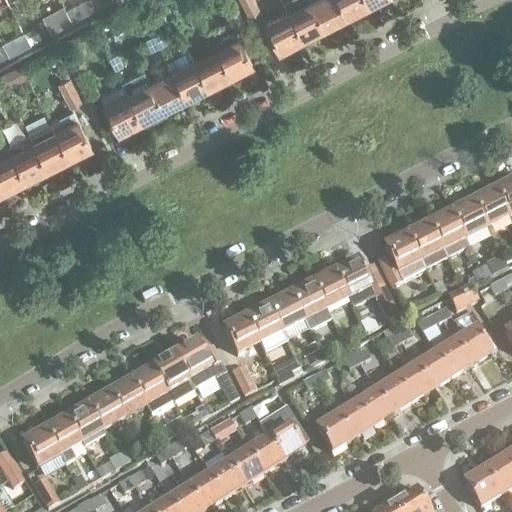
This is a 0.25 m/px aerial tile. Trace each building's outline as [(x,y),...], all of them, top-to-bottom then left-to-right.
[(72,22),(93,11),(87,0),(82,0),(65,10),(72,22)] [(87,0),(93,11),(114,0),(113,0),(87,0)] [(232,26),(243,20),(233,0),(222,0),(219,2),(232,26)] [(239,0),(248,17),(260,11),(254,0),(239,0)] [(286,0),(283,2),(288,12),(302,39),(324,28),(309,0),(286,0)] [(309,0),(324,28),(346,17),(337,0),(309,0)] [(365,0),(337,0),(346,17),(368,6),(365,0)] [(205,24),(198,12),(189,17),(195,29),(205,24)] [(288,12),(265,24),(279,51),(302,39),(288,12)] [(44,21),(51,33),(60,28),(54,16),(44,21)] [(42,38),(51,33),(44,21),(35,25),(42,38)] [(229,76),(252,64),(238,37),(234,28),(211,40),(215,48),(229,76)] [(153,35),(159,47),(168,43),(161,31),(153,35)] [(151,51),(159,47),(153,35),(145,39),(151,51)] [(1,44),(7,56),(18,51),(11,38),(1,44)] [(215,48),(193,59),(207,87),(229,76),(215,48)] [(185,98),(207,87),(193,59),(188,50),(166,61),(171,71),(185,98)] [(123,65),(117,53),(108,58),(114,70),(123,65)] [(88,99),(100,93),(83,61),(71,67),(88,99)] [(121,81),(123,84),(141,121),(163,109),(149,82),(143,70),(121,81)] [(171,71),(149,82),(163,109),(185,98),(171,71)] [(70,108),(82,101),(70,78),(58,84),(70,108)] [(119,132),(141,121),(123,84),(100,96),(105,104),(104,104),(119,132)] [(50,122),(68,158),(91,146),(73,110),(50,122)] [(46,169),(68,158),(50,122),(28,133),(46,169)] [(24,180),(46,169),(28,133),(6,144),(24,180)] [(0,187),(2,191),(24,180),(6,144),(0,147),(0,187)] [(511,224),(511,183),(493,193),(507,220),(509,219),(511,224)] [(507,220),(493,193),(471,204),(485,231),(507,220)] [(471,204),(450,216),(463,242),(485,231),(471,204)] [(428,227),(446,263),(468,251),(463,242),(450,216),(428,227)] [(424,274),(446,263),(428,227),(406,238),(424,274)] [(390,291),(424,274),(406,238),(383,250),(388,259),(376,265),(390,291)] [(351,312),(375,300),(370,291),(369,290),(356,263),(333,275),(346,302),(351,312)] [(479,271),(485,283),(493,278),(487,267),(479,271)] [(477,287),(485,283),(479,271),(471,275),(474,280),(468,283),(468,291),(477,286),(477,287)] [(333,275),(310,286),(324,313),(346,302),(333,275)] [(505,293),(511,290),(511,278),(501,284),(505,293)] [(370,291),(375,300),(388,326),(400,319),(382,284),(370,291)] [(440,284),(431,288),(438,301),(446,297),(440,284)] [(496,298),(505,293),(501,284),(479,295),(485,307),(497,301),(496,298)] [(307,334),(318,328),(316,326),(317,325),(313,318),(324,313),(310,286),(288,298),(307,334)] [(468,291),(449,301),(456,314),(475,304),(468,291)] [(288,298),(266,309),(285,345),(307,334),(288,298)] [(285,345),(266,309),(244,320),(258,347),(262,355),(263,357),(285,346),(285,345)] [(438,316),(442,325),(450,321),(446,312),(438,316)] [(422,335),(442,325),(438,316),(418,326),(422,335)] [(258,347),(244,320),(221,332),(235,359),(258,347)] [(355,325),(339,333),(346,347),(362,339),(355,325)] [(391,352),(401,346),(397,337),(393,330),(382,335),(386,343),(391,352)] [(397,337),(401,346),(412,340),(408,331),(397,337)] [(454,345),(469,369),(490,356),(475,332),(454,345)] [(469,369),(454,345),(435,357),(450,381),(469,369)] [(193,394),(216,381),(210,371),(195,346),(172,359),(193,394)] [(309,373),(317,369),(323,366),(317,354),(313,346),(304,351),(308,359),(304,361),(309,373)] [(317,354),(323,366),(332,361),(326,350),(317,354)] [(355,358),(360,368),(371,362),(365,352),(355,358)] [(435,357),(415,369),(430,394),(450,381),(435,357)] [(349,374),(360,368),(355,358),(344,363),(349,374)] [(151,371),(172,406),(193,394),(172,359),(151,371)] [(278,382),(286,377),(298,371),(292,360),(272,371),(278,382)] [(410,406),(430,394),(415,369),(409,360),(399,366),(405,375),(395,382),(410,406)] [(257,393),(244,369),(232,375),(244,399),(257,393)] [(151,418),(172,406),(151,371),(130,383),(145,409),(146,409),(151,418)] [(314,379),(318,388),(330,382),(325,374),(314,379)] [(239,402),(227,378),(215,384),(227,408),(239,402)] [(307,394),(318,388),(314,379),(302,385),(307,394)] [(386,387),(381,379),(371,385),(376,394),(391,418),(410,406),(395,382),(386,387)] [(145,409),(130,383),(109,396),(123,421),(145,409)] [(371,430),(391,418),(376,394),(371,385),(361,391),(366,400),(356,406),(371,430)] [(109,396),(87,408),(102,434),(123,421),(109,396)] [(293,421),(278,398),(261,405),(266,414),(266,415),(275,410),(286,428),(278,433),(270,421),(260,428),(260,429),(267,440),(266,441),(281,465),(301,452),(290,433),(293,421)] [(250,412),(256,421),(266,414),(261,405),(250,412)] [(371,430),(356,406),(336,419),(351,443),(371,430)] [(87,408),(66,421),(81,446),(102,434),(87,408)] [(182,423),(187,432),(209,419),(203,408),(195,412),(196,415),(182,423)] [(245,427),(256,421),(250,412),(240,418),(245,427)] [(351,443),(336,419),(316,432),(331,456),(351,443)] [(45,433),(60,459),(65,467),(76,461),(71,452),(81,446),(66,421),(45,433)] [(159,433),(165,445),(174,440),(168,428),(159,433)] [(210,435),(215,444),(226,438),(221,429),(210,435)] [(262,477),(281,465),(266,441),(267,440),(260,429),(249,435),(257,447),(246,453),(262,477)] [(37,472),(60,459),(45,433),(22,446),(37,472)] [(158,449),(165,445),(159,433),(152,437),(158,449)] [(205,450),(215,444),(210,435),(200,441),(205,450)] [(165,452),(171,462),(182,455),(189,443),(186,439),(175,445),(175,446),(165,452)] [(155,458),(157,462),(160,468),(171,462),(165,452),(155,458)] [(237,459),(233,452),(222,458),(227,466),(242,490),(262,477),(246,453),(237,459)] [(116,457),(123,469),(131,464),(124,453),(116,457)] [(0,469),(9,484),(21,477),(6,454),(0,457),(0,469)] [(115,473),(123,469),(116,457),(108,462),(115,473)] [(511,469),(506,460),(486,473),(502,499),(511,492),(511,469)] [(227,466),(207,478),(223,502),(242,490),(227,466)] [(207,478),(203,471),(183,483),(188,490),(201,511),(206,511),(223,502),(207,478)] [(502,499),(486,473),(465,486),(480,511),(502,499)] [(129,480),(135,491),(146,484),(141,474),(129,480)] [(21,477),(9,484),(14,491),(25,484),(21,477)] [(73,482),(80,493),(87,489),(81,478),(73,482)] [(124,497),(135,491),(129,480),(118,487),(124,497)] [(45,482),(34,489),(47,511),(58,505),(45,482)] [(201,511),(188,490),(180,495),(169,503),(174,511),(201,511)] [(396,511),(425,511),(416,496),(394,509),(396,511)] [(89,504),(94,511),(97,511),(106,507),(100,497),(89,504)] [(174,511),(169,503),(155,511),(154,511),(174,511)]
